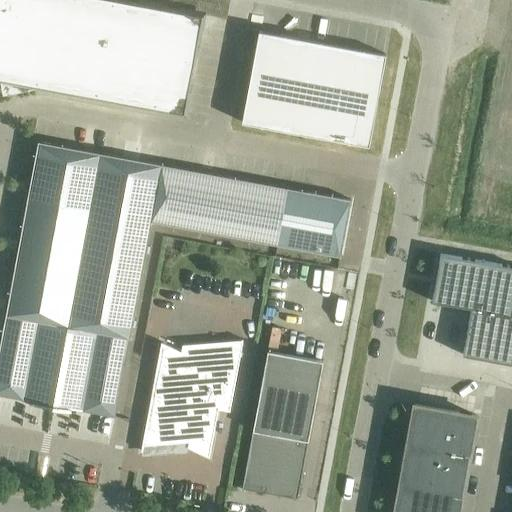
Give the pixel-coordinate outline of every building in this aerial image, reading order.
[(0,0),(0,80),(183,113),(200,14),(118,0),(0,0)] [(257,31),(241,122),(367,144),(385,54),(257,31)] [(0,343),(0,394),(22,399),(20,412),(80,423),(83,410),(114,416),(128,339),(133,316),(150,221),(160,163),(37,141),(30,181),(28,191),(27,198),(19,239),(17,249),(8,298),(7,308),(5,316),(0,343)] [(160,163),(150,221),(164,223),(339,256),(350,199),(312,191),(160,163)] [(511,265),(440,253),(431,301),(470,308),(462,354),(511,363),(511,265)] [(178,346),(177,350),(161,341),(140,450),(142,450),(143,444),(188,441),(187,446),(209,457),(225,366),(229,342),(178,346)] [(241,487),(297,498),(322,360),(267,350),(241,487)] [(393,511),(458,511),(476,415),(414,404),(393,511)]
